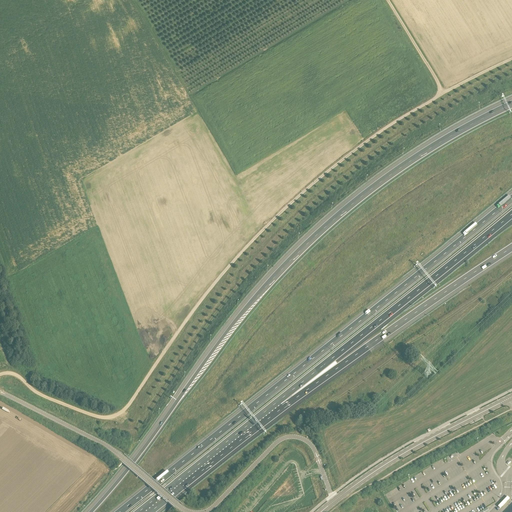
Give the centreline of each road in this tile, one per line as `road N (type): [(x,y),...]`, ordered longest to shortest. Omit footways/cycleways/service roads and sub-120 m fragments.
road 1 (motorway): [(511,103),(420,153),(301,248),(90,511)]
road 2 (motorway): [(511,198),(120,511)]
road 3 (track): [(442,94),(300,193),(234,259),(123,408)]
road 4 (motorway): [(279,402),(511,214)]
road 5 (motorway): [(279,402),(511,248)]
road 6 (unclassified): [(176,504),(102,444),(0,392)]
road 7 (tertiary): [(511,397),(405,452),(333,501)]
road 8 (unclassified): [(205,511),(291,437),(312,447),(333,501)]
road 9 (motorway): [(141,511),(279,402)]
road 10 (track): [(123,408),(103,417),(33,389),(19,374),(0,375)]
